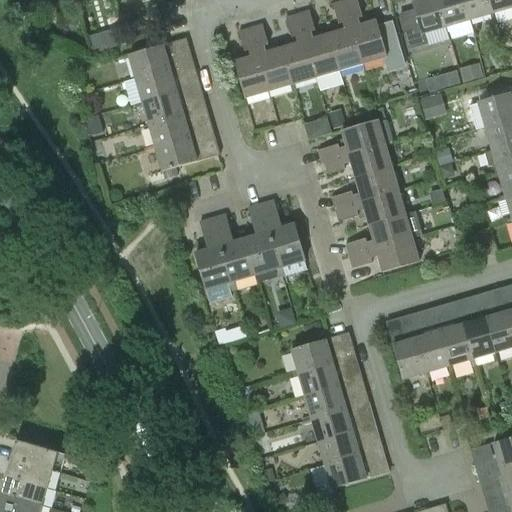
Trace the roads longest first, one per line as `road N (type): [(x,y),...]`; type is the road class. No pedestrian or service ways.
road 1 (tertiary): [(174,511),(119,390),(0,183)]
road 2 (residential): [(409,484),(359,321),(366,310),(511,266)]
road 3 (residential): [(245,179),(196,17),(224,9)]
road 4 (residential): [(333,281),(297,164),(245,179)]
